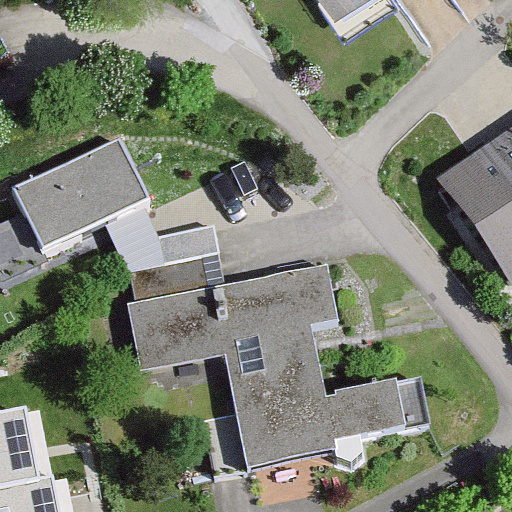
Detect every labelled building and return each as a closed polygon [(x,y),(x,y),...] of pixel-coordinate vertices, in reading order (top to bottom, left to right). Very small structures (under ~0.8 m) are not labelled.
[(350,0),(323,0),(332,12),(350,0)] [(511,296),(511,147),(508,142),(437,188),(510,299),(511,296)] [(120,152),(14,199),(43,263),(149,215),(120,152)] [(333,277),(123,312),(133,372),(226,356),(247,485),(419,457),(409,392),(320,407),(310,344),(343,339),(333,277)] [(26,411),(0,416),(0,489),(40,482),(26,411)] [(40,482),(0,489),(0,511),(58,511),(52,479),(40,482)]
